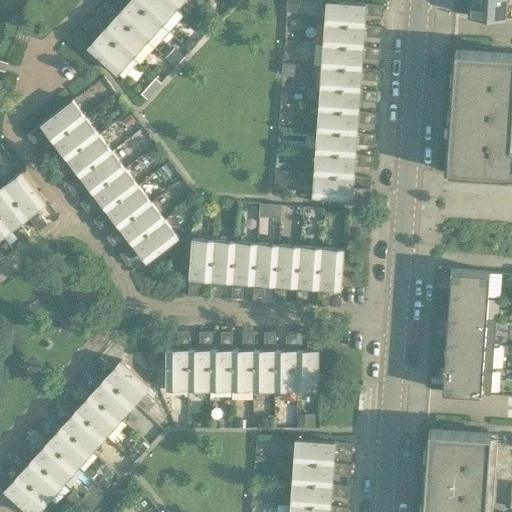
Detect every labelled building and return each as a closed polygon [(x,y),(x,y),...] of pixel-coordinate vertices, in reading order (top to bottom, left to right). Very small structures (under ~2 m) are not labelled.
[(161,23),(135,0),(119,0),(125,5),(118,13),(146,39),(161,23)] [(175,7),(167,0),(135,0),(161,23),(175,7)] [(299,0),(286,0),(286,11),(298,12),(299,0)] [(365,3),(365,2),(331,0),(327,0),(326,22),(364,24),(364,14),(382,15),(383,4),(365,3)] [(469,0),(468,15),(505,17),(506,0),(469,0)] [(146,39),(118,13),(105,1),(97,9),(111,21),(103,29),(132,55),(146,39)] [(132,55),(103,29),(90,17),(83,25),(96,37),(88,46),(116,72),(132,55)] [(382,26),(364,24),(326,22),(324,43),(362,46),(363,35),(381,36),(382,26)] [(189,37),(183,43),(191,50),(196,44),(189,37)] [(380,47),(362,46),(324,43),(322,65),(361,67),(361,57),(379,58),(380,47)] [(511,144),(511,129),(511,52),(455,49),(446,171),(511,175),(511,144)] [(174,54),(169,60),(176,66),(181,60),(174,54)] [(379,69),(361,67),(322,65),(321,86),(359,89),(360,78),(378,80),(379,69)] [(155,78),(140,93),(146,99),(161,83),(160,82),(155,78)] [(377,90),(359,89),(321,86),(319,108),(358,111),(358,100),(376,101),(377,90)] [(55,139),(85,116),(71,98),(41,122),(27,133),(34,142),(48,131),(55,139)] [(376,112),(358,111),(319,108),(318,129),(356,132),(357,121),(375,123),(376,112)] [(129,113),(123,118),(129,125),(135,120),(129,113)] [(68,156),(98,133),(85,116),(55,139),(40,150),(47,159),(61,148),(68,156)] [(374,133),(356,132),(318,129),(316,151),(355,154),(355,143),(373,144),(374,133)] [(81,173),(111,150),(98,133),(68,156),(53,167),(60,176),(74,165),(81,173)] [(94,190),(124,167),(111,150),(81,173),(67,184),(73,193),(88,182),(94,190)] [(372,155),(355,154),(316,151),(315,172),(353,175),(354,165),(372,166),(372,155)] [(107,208),(138,184),(124,167),(94,190),(80,201),(86,210),(101,199),(107,208)] [(36,208),(46,201),(22,170),(4,184),(27,214),(38,229),(47,222),(36,208)] [(275,172),(274,186),(285,186),(286,173),(275,172)] [(371,176),(353,175),(315,172),(313,194),(313,195),(351,198),(352,186),(370,187),(371,176)] [(19,221),(27,214),(4,184),(0,187),(0,214),(10,227),(21,242),(30,235),(19,221)] [(120,225),(151,201),(138,184),(107,208),(93,219),(100,227),(114,216),(120,225)] [(134,242),(164,218),(151,201),(120,225),(106,236),(113,244),(127,233),(134,242)] [(2,234),(10,227),(0,214),(0,249),(4,255),(13,248),(2,234)] [(148,260),(178,236),(164,218),(134,242),(119,253),(126,261),(140,250),(148,260)] [(211,277),(213,239),(191,238),(189,276),(188,294),(199,294),(200,276),(211,277)] [(232,279),(235,241),(213,239),(211,277),(209,295),(220,296),(222,278),(232,279)] [(254,280),(256,242),(235,241),(232,279),(231,297),(242,297),(243,279),(254,280)] [(275,282),(278,244),(256,242),(254,280),(253,298),(263,299),(265,281),(275,282)] [(297,283),(300,245),(278,244),(275,282),(274,300),(285,300),(286,283),(297,283)] [(318,285),(321,247),(300,245),(297,283),(296,301),(306,302),(308,284),(318,285)] [(341,286),(344,248),(321,247),(318,285),(317,303),(328,304),(329,286),(341,286)] [(450,268),(449,293),(487,296),(489,271),(450,268)] [(449,293),(447,318),(486,321),(487,296),(449,293)] [(447,318),(445,343),(484,346),(486,321),(447,318)] [(188,387),(188,349),(188,331),(177,331),(177,349),(165,348),(165,387),(188,387)] [(210,349),(210,331),(199,331),(199,349),(188,349),(188,387),(210,387),(210,349)] [(232,349),(232,331),(221,331),(221,349),(210,349),(210,387),(231,387),(232,349)] [(253,349),(253,331),(242,331),(242,349),(232,349),(231,387),(253,387),(253,349)] [(275,349),(275,331),(264,331),(264,349),(253,349),(253,387),(275,387),(275,349)] [(296,349),(296,331),(286,331),(286,349),(275,349),(275,387),(296,387),(296,349)] [(318,349),(318,331),(307,331),(307,349),(296,349),(296,387),(318,387),(318,349)] [(445,343),(444,365),(482,368),(484,346),(445,343)] [(160,359),(155,348),(144,352),(149,364),(160,359)] [(121,359),(113,368),(99,356),(92,364),(106,376),(134,401),(149,385),(121,359)] [(442,390),(480,393),(482,368),(444,365),(442,390)] [(106,376),(98,384),(85,372),(78,380),(91,392),(120,418),(134,401),(106,376)] [(91,392),(84,400),(71,388),(63,396),(77,408),(105,434),(120,418),(91,392)] [(77,408),(70,416),(56,404),(49,412),(62,424),(91,450),(105,434),(77,408)] [(297,413),(297,427),(314,426),(314,413),(297,413)] [(215,427),(223,427),(223,419),(215,419),(215,427)] [(62,424),(55,432),(42,420),(35,428),(48,440),(77,466),(91,450),(62,424)] [(485,511),(491,432),(429,428),(422,511),(485,511)] [(48,440),(41,448),(27,436),(20,444),(34,456),(62,482),(77,466),(48,440)] [(334,441),(334,440),(296,437),(295,459),(333,462),(333,452),(351,453),(352,442),(334,441)] [(131,449),(138,456),(147,446),(140,440),(131,449)] [(34,456),(26,464),(13,452),(6,460),(19,472),(48,498),(62,482),(34,456)] [(351,463),(333,462),(295,459),(293,481),(331,484),(332,473),(350,474),(351,463)] [(19,472),(12,480),(0,469),(0,484),(5,489),(4,489),(30,511),(35,511),(48,498),(19,472)] [(109,484),(102,478),(98,483),(104,489),(109,484)] [(349,485),(331,484),(293,481),(292,502),(330,505),(330,494),(348,496),(349,485)] [(99,485),(87,498),(95,505),(106,492),(99,485)] [(82,499),(76,506),(82,511),(88,511),(95,505),(87,498),(84,496),(82,499)] [(347,511),(348,506),(330,505),(292,502),(290,511),(347,511)]
